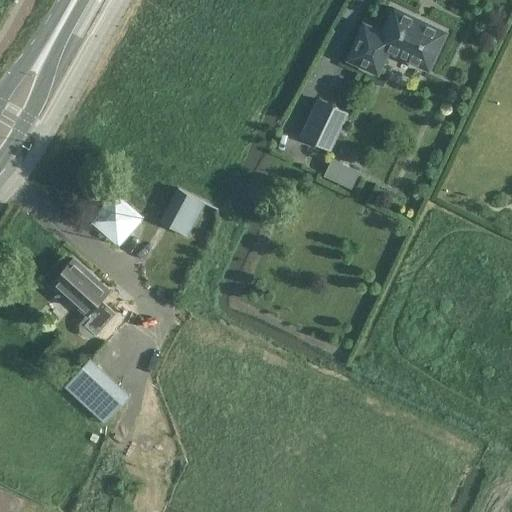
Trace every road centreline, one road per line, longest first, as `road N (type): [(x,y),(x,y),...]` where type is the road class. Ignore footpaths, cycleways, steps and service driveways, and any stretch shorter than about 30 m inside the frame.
road 1 (residential): [(251,511),(315,375)]
road 2 (residential): [(384,328),(511,388)]
